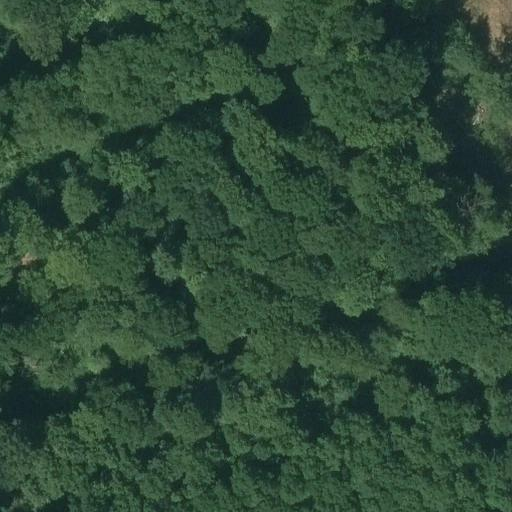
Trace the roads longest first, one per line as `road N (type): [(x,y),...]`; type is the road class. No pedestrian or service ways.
road 1 (track): [(511,48),(0,248)]
road 2 (track): [(488,57),(511,199)]
